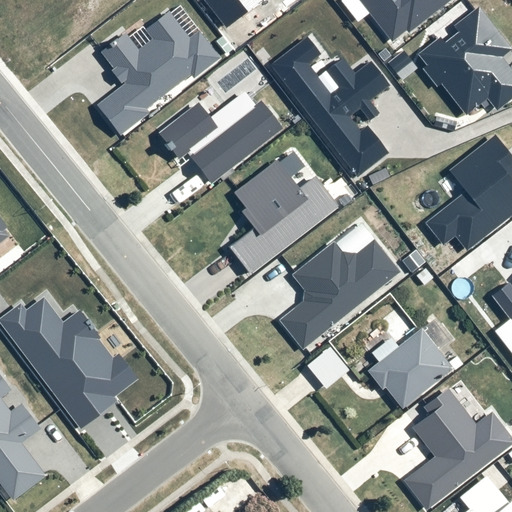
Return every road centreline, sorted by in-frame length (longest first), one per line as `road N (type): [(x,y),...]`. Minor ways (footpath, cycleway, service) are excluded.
road 1 (residential): [(243,404),(0,104)]
road 2 (residential): [(100,511),(243,404)]
road 3 (residential): [(333,511),(243,404)]
